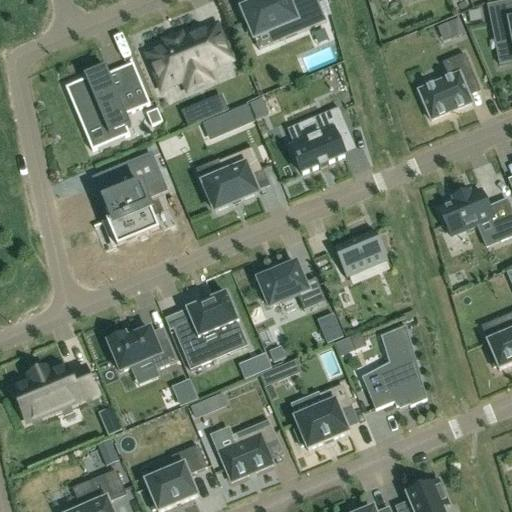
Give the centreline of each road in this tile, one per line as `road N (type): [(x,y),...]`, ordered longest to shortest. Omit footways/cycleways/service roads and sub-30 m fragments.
road 1 (residential): [(69,312),(511,128)]
road 2 (residential): [(71,31),(15,55),(69,312)]
road 3 (residential): [(257,511),(511,403)]
